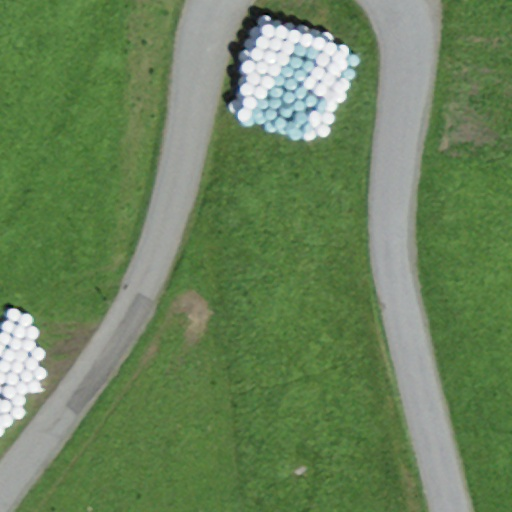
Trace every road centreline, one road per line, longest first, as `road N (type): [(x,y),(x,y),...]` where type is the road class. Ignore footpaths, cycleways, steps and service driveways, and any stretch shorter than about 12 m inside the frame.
road 1 (residential): [(219,0),(200,39),(162,227),(124,325),(0,491)]
road 2 (residential): [(444,511),(402,340),(386,229),(402,28),(395,0)]
